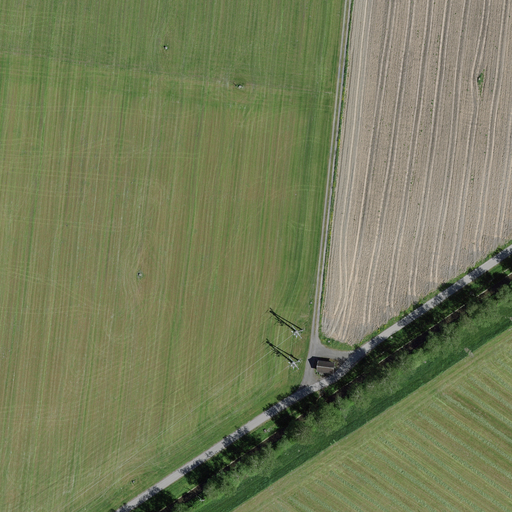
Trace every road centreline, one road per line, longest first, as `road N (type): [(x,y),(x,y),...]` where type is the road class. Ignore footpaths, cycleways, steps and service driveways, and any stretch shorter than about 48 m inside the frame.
road 1 (track): [(124,511),(511,250)]
road 2 (track): [(351,0),(317,353),(303,393)]
